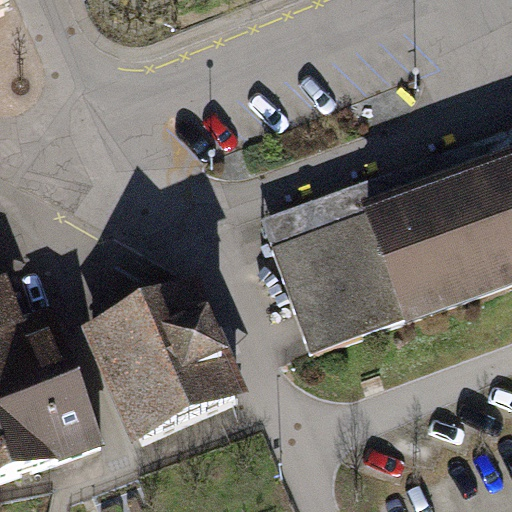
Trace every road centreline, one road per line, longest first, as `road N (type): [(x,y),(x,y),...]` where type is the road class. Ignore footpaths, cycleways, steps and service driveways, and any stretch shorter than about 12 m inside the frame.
road 1 (residential): [(511,103),(186,227)]
road 2 (residential): [(186,227),(316,511)]
road 3 (residential): [(85,113),(361,0)]
road 4 (residential): [(85,113),(135,180),(186,227)]
road 5 (residential): [(38,0),(85,113)]
